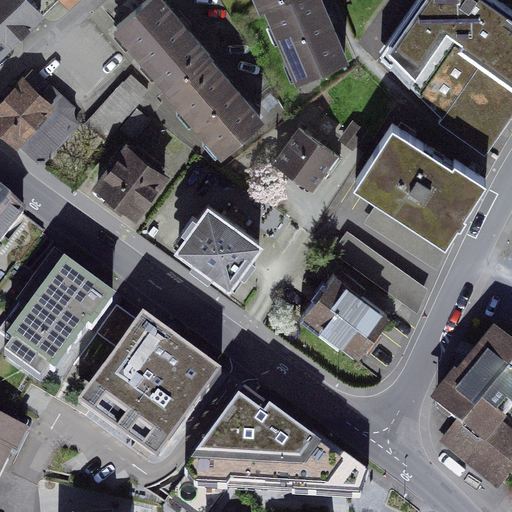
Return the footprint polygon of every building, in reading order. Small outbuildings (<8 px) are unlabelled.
[(21,0),(0,0),(0,54),(38,17),(21,0)] [(151,0),(116,31),(170,93),(210,59),(158,0),(151,0)] [(282,0),(260,0),(264,8),(282,0)] [(345,64),(316,0),(282,0),(264,8),(298,85),(345,64)] [(432,115),(509,7),(499,0),(422,0),(387,53),(401,68),(394,73),(432,115)] [(511,8),(509,7),(432,115),(428,121),(479,156),(511,108),(511,8)] [(170,93),(224,156),(264,122),(210,59),(170,93)] [(32,76),(0,111),(0,126),(38,159),(77,114),(32,76)] [(394,124),(356,185),(447,242),(485,181),(394,124)] [(279,164),(312,185),(332,153),(299,132),(279,164)] [(129,152),(98,193),(133,219),(164,178),(129,152)] [(0,238),(21,212),(0,195),(0,238)] [(209,210),(177,253),(229,291),(260,248),(209,210)] [(335,249),(383,282),(396,264),(348,231),(335,249)] [(63,266),(8,342),(12,344),(4,355),(40,381),(48,370),(53,374),(84,331),(89,334),(113,302),(63,266)] [(334,281),(305,320),(357,357),(385,318),(334,281)] [(82,401),(158,457),(221,371),(145,315),(82,401)] [(511,415),(511,366),(493,351),(438,418),(458,434),(449,446),(496,485),(511,465),(511,443),(496,430),(510,413),(511,415)] [(208,511),(224,489),(360,498),(366,475),(246,389),(171,492),(194,511),(208,511)] [(0,425),(0,473),(19,435),(0,425)]
